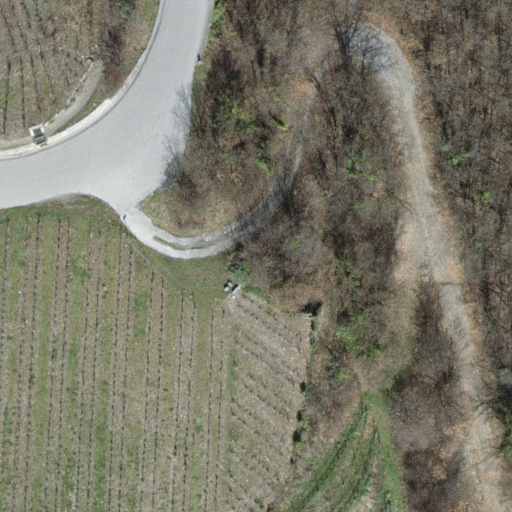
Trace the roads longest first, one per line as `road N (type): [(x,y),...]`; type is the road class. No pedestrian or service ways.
road 1 (track): [(115,174),(148,232),(206,248),(251,221),(289,168),(320,61),(337,43),(368,40),(393,66),(509,511)]
road 2 (unclassified): [(0,187),(89,184),(115,174),(165,133),(191,51),(192,0)]
